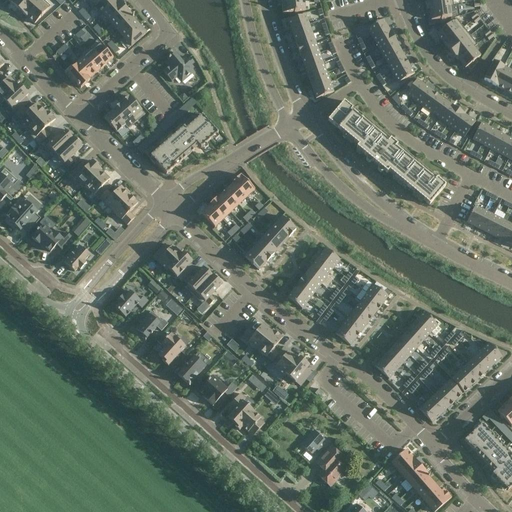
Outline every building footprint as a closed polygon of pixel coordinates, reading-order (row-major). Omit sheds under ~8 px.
[(26,0),(11,0),(10,2),(18,9),(26,0)] [(26,17),(41,0),(26,0),(18,9),(26,17)] [(42,15),(50,6),(43,0),(41,0),(26,17),(35,24),(41,17),(43,16),(42,15)] [(95,6),(101,0),(84,0),(92,9),(95,7),(95,6)] [(102,14),(117,0),(101,0),(95,6),(95,7),(101,14),(102,14)] [(109,22),(125,8),(117,0),(102,14),(101,14),(98,17),(106,26),(109,23),(109,22)] [(303,0),(302,0),(281,2),(282,13),(294,12),(296,12),(305,11),(303,0)] [(452,0),(428,0),(430,9),(453,6),(452,0)] [(453,6),(430,9),(431,20),(451,18),(450,9),(450,7),(453,6)] [(116,30),(132,16),(125,8),(109,22),(109,23),(116,30)] [(306,15),(288,21),(291,31),(309,25),(306,15)] [(123,38),(138,25),(132,18),(133,17),(132,16),(116,30),(123,38)] [(450,24),(437,34),(444,43),(463,28),(456,19),(450,24)] [(384,20),(367,29),(372,38),(389,29),(384,20)] [(146,33),(138,25),(123,38),(120,40),(128,49),(146,33)] [(309,25),(291,31),(295,41),(313,34),(309,25)] [(463,28),(444,43),(450,52),(470,36),(463,28)] [(389,29),(372,38),(377,47),(394,38),(389,29)] [(313,34),(295,41),(298,50),(316,44),(313,34)] [(470,36),(450,52),(457,60),(477,45),(470,36)] [(394,38),(377,47),(382,56),(399,47),(394,38)] [(97,40),(89,48),(105,66),(105,65),(113,58),(97,40)] [(316,44),(298,50),(302,60),(320,53),(316,44)] [(477,45),(457,60),(457,61),(458,60),(465,68),(480,56),(473,48),(477,45)] [(399,47),(382,56),(387,65),(404,56),(399,47)] [(105,66),(89,48),(80,55),(81,56),(96,73),(100,69),(101,70),(105,66),(105,65),(105,66)] [(163,71),(171,82),(177,77),(181,83),(192,74),(190,71),(193,68),(191,66),(194,63),(190,58),(187,60),(184,58),(181,60),(175,53),(170,58),(170,57),(167,59),(168,60),(164,62),(168,67),(163,71)] [(320,53),(302,60),(305,70),(323,63),(320,53)] [(81,56),(73,63),(75,66),(76,66),(88,80),(89,80),(96,73),(81,56)] [(404,56),(387,65),(393,74),(409,65),(404,56)] [(493,62),(484,80),(494,86),(503,67),(493,62)] [(323,63),(305,70),(309,79),(327,73),(323,63)] [(409,65),(393,74),(398,83),(414,74),(409,65)] [(76,66),(75,66),(67,73),(81,88),(89,81),(89,80),(88,80),(76,66)] [(503,67),(494,86),(499,88),(503,90),(511,73),(511,71),(504,68),(504,67),(503,67)] [(327,73),(309,79),(312,89),(330,83),(327,73)] [(511,73),(503,90),(511,94),(511,73)] [(4,100),(18,87),(17,86),(9,78),(6,80),(2,76),(0,77),(0,104),(4,101),(4,100)] [(417,79),(406,95),(414,101),(426,86),(417,79)] [(330,83),(312,89),(316,99),(334,92),(330,83)] [(25,97),(28,94),(18,84),(17,86),(18,87),(4,100),(4,101),(16,113),(16,114),(23,107),(24,108),(30,102),(25,97)] [(426,86),(414,101),(422,107),(434,92),(426,86)] [(434,92),(422,107),(431,113),(442,98),(434,92)] [(145,114),(129,96),(121,104),(136,122),(145,114)] [(442,98),(431,113),(439,119),(450,104),(442,98)] [(344,101),(328,121),(358,146),(356,148),(362,153),(387,174),(389,172),(429,205),(445,186),(436,179),(434,181),(395,148),(397,146),(390,140),(388,142),(351,111),(353,109),(344,101)] [(45,112),(37,104),(28,112),(24,108),(23,107),(16,114),(16,113),(15,114),(20,120),(17,122),(25,131),(45,112)] [(136,122),(121,104),(112,111),(125,126),(128,129),(136,122)] [(450,104),(439,119),(447,125),(458,110),(450,104)] [(458,110),(447,125),(456,131),(467,116),(458,110)] [(50,135),(44,130),(55,120),(47,111),(45,112),(25,131),(39,145),(41,144),(40,144),(49,136),(50,135)] [(125,126),(112,111),(104,118),(110,125),(109,125),(111,127),(111,126),(117,133),(117,132),(125,126)] [(218,133),(202,115),(186,129),(186,130),(199,145),(199,146),(201,148),(218,133)] [(467,116),(456,131),(464,137),(475,122),(467,116)] [(481,123),(472,140),(481,144),(491,128),(481,123)] [(186,130),(186,129),(184,127),(167,142),(183,160),(199,146),(199,145),(186,130)] [(491,128),(481,144),(491,149),(500,133),(491,128)] [(53,157),(73,138),(69,133),(68,134),(64,129),(53,140),(49,136),(40,144),(41,144),(53,157)] [(500,133),(491,149),(499,154),(509,137),(500,133)] [(511,139),(509,137),(499,154),(509,159),(511,152),(511,139)] [(82,147),(73,138),(53,157),(62,166),(64,164),(68,168),(74,162),(70,158),(82,147)] [(183,160),(167,142),(150,156),(166,174),(183,160)] [(85,187),(100,171),(101,171),(102,170),(92,161),(89,165),(84,160),(70,175),(84,189),(85,187)] [(35,167),(27,176),(30,180),(38,171),(35,167)] [(109,180),(101,171),(100,171),(85,187),(99,200),(100,199),(99,199),(107,191),(111,187),(107,183),(109,180)] [(13,186),(0,174),(0,202),(1,202),(6,196),(7,194),(13,199),(25,186),(18,180),(13,186)] [(232,183),(233,184),(246,198),(255,190),(241,175),(232,183)] [(233,184),(226,191),(225,191),(239,205),(246,198),(233,184)] [(113,212),(129,195),(130,192),(125,188),(123,189),(121,187),(112,196),(107,191),(99,199),(100,199),(113,212)] [(225,191),(226,191),(225,191),(221,195),(218,198),(218,199),(231,213),(239,205),(225,191)] [(138,204),(129,195),(113,212),(127,226),(134,218),(129,213),(133,209),(138,204)] [(218,199),(218,198),(217,197),(208,206),(209,206),(223,220),(231,213),(218,199)] [(14,206),(6,215),(10,220),(9,221),(16,227),(18,224),(22,228),(22,229),(23,228),(28,233),(41,219),(35,214),(37,212),(26,202),(20,209),(19,209),(18,209),(14,206)] [(209,206),(201,214),(207,220),(208,222),(209,222),(215,228),(223,220),(209,206)] [(475,206),(466,223),(476,228),(484,211),(475,206)] [(484,211),(476,228),(485,232),(493,215),(484,211)] [(493,215),(485,232),(494,237),(503,220),(493,215)] [(89,223),(82,217),(70,230),(78,236),(89,223)] [(282,217),(274,225),(288,238),(296,230),(290,224),(290,223),(288,222),(282,217)] [(503,220),(494,237),(503,241),(511,224),(503,220)] [(511,224),(503,241),(511,245),(511,224)] [(60,249),(71,237),(66,233),(62,238),(51,229),(49,231),(43,225),(40,228),(36,232),(37,232),(31,238),(39,244),(40,243),(43,246),(42,247),(42,248),(44,246),(50,252),(56,245),(60,249)] [(288,238),(274,225),(267,233),(281,246),(288,238)] [(281,246),(267,233),(260,241),(274,254),(281,246)] [(274,254),(260,241),(252,249),(267,262),(274,254)] [(167,269),(181,254),(180,253),(172,246),(169,249),(165,244),(152,257),(166,271),(168,269),(167,269)] [(90,255),(79,246),(64,263),(74,272),(78,268),(80,270),(86,263),(84,261),(90,255)] [(325,248),(318,256),(334,268),(340,260),(325,248)] [(267,262),(252,249),(245,258),(251,263),(251,264),(252,265),(253,265),(259,270),(267,262)] [(182,252),(180,253),(181,254),(167,269),(168,269),(181,282),(183,280),(189,275),(194,269),(189,265),(192,262),(182,252)] [(334,268),(318,256),(312,265),(327,276),(334,268)] [(327,276),(312,265),(306,273),(321,284),(327,276)] [(193,296),(213,276),(208,271),(207,272),(203,268),(193,278),(189,275),(183,280),(187,284),(184,287),(193,296)] [(321,284),(306,273),(300,281),(315,293),(321,284)] [(222,284),(213,276),(193,296),(203,304),(205,302),(209,306),(215,300),(211,296),(222,284)] [(150,281),(146,286),(155,293),(159,288),(150,281)] [(315,293),(300,281),(293,289),(308,301),(315,293)] [(382,305),(388,296),(373,285),(367,293),(382,305)] [(308,301),(293,289),(287,297),(302,309),(308,301)] [(124,298),(122,296),(116,302),(119,304),(115,308),(125,318),(137,304),(141,308),(148,301),(143,297),(140,300),(130,291),(124,298)] [(160,291),(156,296),(161,300),(166,295),(160,291)] [(376,313),(382,305),(367,293),(360,301),(376,313)] [(369,321),(376,313),(360,301),(354,309),(369,321)] [(363,329),(369,321),(354,309),(348,318),(363,329)] [(162,321),(151,311),(135,329),(141,334),(139,335),(145,340),(151,334),(151,335),(152,333),(157,327),(161,331),(168,324),(163,320),(162,321)] [(430,333),(437,325),(423,313),(416,320),(430,333)] [(357,338),(363,329),(348,318),(341,326),(357,338)] [(430,333),(416,320),(409,328),(423,341),(430,333)] [(271,332),(262,324),(254,334),(249,329),(242,338),(257,350),(271,332)] [(350,346),(357,338),(341,326),(335,334),(350,346)] [(423,341),(409,328),(402,336),(416,348),(423,341)] [(273,330),(271,332),(257,350),(271,362),(278,354),(278,353),(273,349),(282,338),(273,330)] [(447,343),(455,334),(452,331),(444,340),(447,343)] [(178,355),(185,347),(171,334),(167,338),(166,338),(164,340),(165,341),(161,345),(164,348),(158,355),(163,359),(162,361),(168,366),(175,359),(176,359),(179,356),(178,355)] [(416,348),(402,336),(395,343),(410,356),(416,348)] [(235,351),(240,346),(232,339),(227,344),(235,351)] [(410,356),(395,343),(388,351),(403,364),(410,356)] [(489,343),(481,350),(494,364),(502,357),(489,343)] [(286,375),(299,358),(298,356),(297,358),(288,351),(286,354),(280,350),(278,353),(278,354),(271,362),(269,364),(284,377),(286,375)] [(494,364),(481,350),(473,357),(487,371),(494,364)] [(227,351),(222,357),(233,366),(237,360),(227,351)] [(403,364),(388,351),(382,359),(396,372),(403,364)] [(205,367),(194,357),(178,375),(187,383),(189,386),(191,384),(191,383),(205,367)] [(487,371),(473,357),(466,364),(479,378),(487,371)] [(309,365),(299,358),(286,375),(300,387),(312,373),(307,369),(309,365)] [(396,372),(382,359),(375,366),(389,379),(396,372)] [(479,378),(466,364),(458,372),(472,385),(479,378)] [(472,385),(458,372),(451,379),(464,393),(472,385)] [(251,375),(247,380),(257,389),(262,385),(251,375)] [(207,383),(199,392),(204,396),(202,397),(212,406),(225,393),(229,397),(237,388),(232,383),(227,390),(213,377),(210,379),(209,379),(206,382),(207,383)] [(449,381),(441,388),(455,402),(462,394),(449,381)] [(273,391),(285,399),(289,393),(277,384),(273,391)] [(455,402),(441,388),(434,395),(447,409),(455,402)] [(315,394),(322,400),(326,395),(319,389),(315,394)] [(268,390),(263,395),(270,402),(275,397),(268,390)] [(245,399),(240,394),(227,408),(232,413),(227,418),(236,425),(235,427),(251,409),(243,402),(245,399)] [(447,409),(434,395),(426,402),(439,416),(447,409)] [(439,416),(426,402),(419,409),(432,423),(439,416)] [(511,425),(511,410),(505,404),(497,412),(511,426),(511,425)] [(261,418),(251,409),(235,427),(239,431),(242,428),(253,437),(254,436),(258,440),(264,434),(259,430),(264,424),(259,419),(261,418)] [(496,440),(481,424),(464,441),(479,456),(496,440)] [(312,454),(324,440),(314,431),(301,445),(312,454)] [(494,472),(511,455),(496,440),(479,456),(494,472)] [(329,464),(318,476),(321,479),(321,481),(325,484),(327,484),(330,486),(346,468),(336,458),(340,454),(332,447),(322,458),(329,464)] [(398,472),(414,458),(406,450),(391,463),(398,472)] [(511,486),(511,460),(510,458),(511,456),(511,455),(494,472),(492,474),(508,491),(511,486)] [(405,480),(421,467),(414,458),(398,472),(405,480)] [(377,460),(373,465),(378,469),(382,465),(377,460)] [(412,488),(428,475),(421,467),(405,480),(412,488)] [(419,496),(434,484),(428,477),(429,476),(428,475),(412,488),(419,496)] [(426,504),(444,489),(443,489),(441,491),(434,484),(419,496),(426,504)] [(433,511),(434,511),(451,498),(444,489),(426,504),(433,511)]
